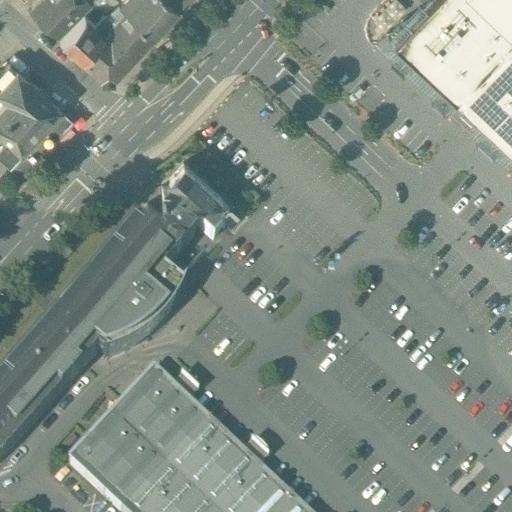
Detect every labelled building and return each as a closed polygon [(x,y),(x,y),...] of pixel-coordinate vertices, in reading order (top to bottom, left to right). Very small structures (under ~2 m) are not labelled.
[(39,0),(29,11),(28,11),(59,38),(59,37),(91,4),(87,0),(39,0)] [(125,6),(118,0),(95,0),(106,10),(114,18),(125,6)] [(178,4),(173,0),(130,0),(125,6),(153,32),(178,4)] [(434,83),(502,11),(490,0),(436,0),(394,45),(434,83)] [(511,20),(511,0),(490,0),(502,11),(511,20)] [(114,18),(79,56),(101,75),(112,75),(153,32),(125,6),(114,18)] [(59,38),(79,56),(114,18),(106,10),(95,22),(84,13),(59,38)] [(511,20),(502,11),(434,83),(463,110),(511,156),(511,20)] [(71,118),(10,63),(0,74),(0,90),(7,97),(0,105),(0,131),(3,134),(0,137),(0,152),(15,166),(21,174),(71,118)] [(169,178),(171,181),(166,186),(161,185),(162,198),(166,197),(172,202),(170,204),(181,215),(182,214),(195,227),(196,226),(213,241),(237,214),(221,199),(222,198),(183,163),(169,178)] [(174,262),(194,237),(147,205),(62,303),(55,311),(50,317),(0,374),(0,462),(96,355),(106,363),(109,362),(114,360),(119,358),(124,356),(128,354),(132,351),(138,348),(143,344),(149,340),(154,335),(161,328),(167,321),(172,314),(178,303),(182,295),(161,278),(174,262)] [(42,266),(47,270),(53,262),(49,258),(42,266)] [(119,511),(136,511),(215,428),(181,397),(152,370),(66,462),(72,467),(119,511)] [(215,428),(136,511),(283,511),(294,502),(249,460),(215,428)] [(304,511),(294,502),(283,511),(304,511)]
